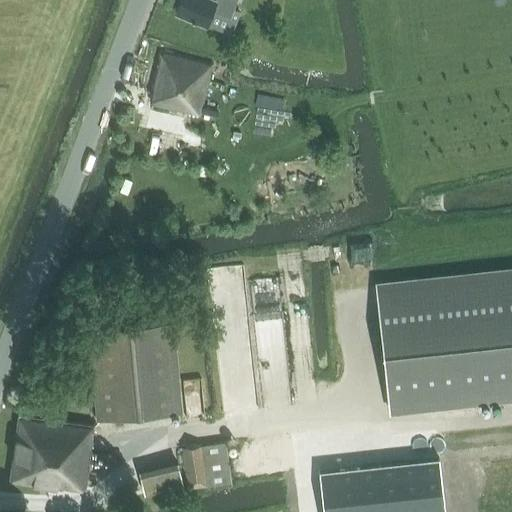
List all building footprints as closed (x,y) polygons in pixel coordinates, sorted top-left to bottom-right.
[(179,0),(175,10),(207,24),(213,10),(227,16),(231,18),(237,0),(179,0)] [(157,63),(153,81),(152,88),(155,89),(152,104),(199,115),(205,91),(207,91),(213,63),(192,58),(160,52),(157,63)] [(511,395),(511,271),(375,286),(389,409),(511,395)] [(273,274),(247,278),(259,354),(284,350),(273,274)] [(183,412),(174,322),(88,331),(96,420),(183,412)] [(256,357),(256,368),(284,369),(284,358),(256,357)] [(283,370),(258,370),(258,378),(283,378),(283,370)] [(85,489),(85,485),(96,487),(99,467),(88,465),(95,424),(20,414),(9,481),(63,489),(63,486),(85,489)] [(185,488),(231,482),(225,441),(176,448),(177,460),(139,469),(144,494),(184,484),(185,488)] [(445,511),(440,456),(319,469),(324,511),(445,511)]
